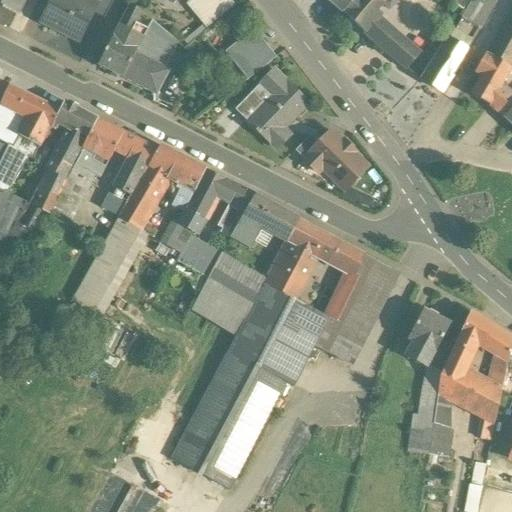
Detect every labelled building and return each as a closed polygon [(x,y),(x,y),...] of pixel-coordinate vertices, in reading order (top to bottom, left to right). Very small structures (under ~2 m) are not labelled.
[(22,0),(0,0),(0,1),(17,11),(22,0)] [(96,5),(85,0),(52,0),(40,23),(42,24),(42,23),(60,32),(59,33),(61,34),(62,33),(78,41),(96,5)] [(228,0),(191,0),(192,0),(196,6),(191,10),(206,29),(234,6),(228,0)] [(329,0),(328,2),(343,14),(354,0),(329,0)] [(354,0),(343,14),(364,34),(379,15),(374,10),(382,0),(354,0)] [(471,0),(470,0),(450,0),(463,10),(471,0)] [(499,8),(486,0),(472,0),(465,12),(461,17),(462,18),(479,28),(484,31),(499,8)] [(147,30),(135,25),(141,13),(130,4),(118,26),(132,33),(126,44),(137,50),(122,79),(151,94),(158,80),(160,81),(164,72),(163,72),(177,43),(151,21),(147,30)] [(511,14),(495,45),(511,54),(511,14)] [(379,15),(364,34),(378,46),(391,31),(379,15)] [(462,18),(422,79),(441,93),(454,74),(451,72),(479,28),(462,18)] [(118,26),(97,67),(109,72),(110,76),(115,79),(119,77),(122,79),(137,50),(126,44),(132,33),(118,26)] [(253,30),(230,49),(239,61),(235,65),(247,81),(275,59),(253,30)] [(419,53),(391,31),(378,46),(407,69),(419,53)] [(511,67),(511,54),(495,45),(488,56),(511,70),(511,67)] [(486,54),(475,73),(482,77),(472,95),(489,106),(501,86),(511,70),(488,56),(486,54)] [(308,103),(273,70),(259,85),(272,97),(247,123),(255,130),(255,131),(259,135),(260,135),(277,151),(291,136),(283,129),(308,103)] [(0,104),(9,88),(0,84),(0,104)] [(259,85),(235,111),(247,123),(272,97),(259,85)] [(511,94),(501,86),(489,106),(503,119),(511,110),(511,94)] [(59,112),(9,88),(0,104),(0,106),(28,119),(19,135),(38,147),(40,148),(55,121),(59,112)] [(97,120),(65,102),(59,112),(55,121),(70,129),(48,172),(50,173),(65,181),(68,177),(74,166),(82,150),(97,120)] [(28,119),(0,106),(0,143),(7,147),(0,161),(0,191),(6,194),(17,176),(29,157),(32,160),(38,147),(19,135),(28,119)] [(511,110),(503,119),(511,126),(511,110)] [(123,134),(97,120),(82,150),(94,156),(92,161),(105,168),(114,152),(123,134)] [(304,160),(303,161),(317,174),(321,170),(344,191),(367,166),(354,154),(354,153),(353,152),(353,153),(342,143),(343,142),(342,141),(341,142),(330,132),(319,144),(304,160)] [(137,141),(123,134),(114,152),(128,158),(137,141)] [(310,136),(295,152),(304,160),(319,144),(310,136)] [(157,151),(137,141),(128,158),(147,168),(157,151)] [(205,171),(159,147),(157,151),(147,168),(149,169),(133,195),(151,204),(166,178),(190,191),(189,193),(193,195),(205,171)] [(147,168),(128,158),(123,166),(127,168),(112,197),(126,205),(147,168)] [(95,177),(74,166),(68,177),(89,188),(95,177)] [(206,171),(178,226),(191,233),(194,235),(207,211),(215,196),(225,180),(206,171)] [(65,181),(50,173),(33,206),(50,215),(62,191),(67,182),(65,181)] [(89,188),(68,177),(65,181),(67,182),(62,191),(81,202),(89,188)] [(225,180),(215,196),(229,204),(238,187),(225,180)] [(238,187),(229,204),(236,208),(245,213),(253,197),(255,195),(238,187)] [(6,194),(0,191),(0,241),(21,201),(6,194)] [(81,202),(62,191),(50,215),(48,220),(66,229),(81,202)] [(112,197),(107,195),(100,208),(118,218),(126,205),(112,197)] [(151,204),(133,195),(103,248),(122,260),(140,231),(135,228),(144,218),(151,204)] [(298,221),(253,197),(245,213),(234,231),(230,238),(251,248),(262,229),(287,243),(298,221)] [(21,201),(0,241),(0,242),(12,248),(33,206),(21,201)] [(50,215),(33,206),(12,248),(30,257),(48,220),(50,215)] [(236,208),(226,226),(234,231),(245,213),(236,208)] [(299,221),(275,266),(303,280),(316,256),(330,263),(341,244),(299,221)] [(178,226),(171,223),(159,244),(179,255),(189,237),(191,233),(178,226)] [(100,320),(150,239),(140,231),(122,260),(103,248),(72,303),(100,320)] [(221,255),(189,237),(179,255),(176,262),(207,279),(221,255)] [(365,256),(341,244),(330,263),(350,274),(358,278),(359,277),(356,276),(365,256)] [(265,281),(221,255),(207,279),(252,305),(265,281)] [(391,271),(365,256),(356,276),(359,277),(358,278),(357,282),(379,294),(391,271)] [(303,280),(275,266),(264,286),(292,301),(303,280)] [(350,274),(331,313),(340,318),(357,282),(358,278),(350,274)] [(191,311),(234,337),(252,305),(209,281),(191,311)] [(340,318),(337,324),(329,320),(321,335),(320,335),(314,347),(343,363),(379,294),(357,282),(340,318)] [(292,301),(264,286),(228,353),(285,383),(285,384),(293,388),(314,347),(320,335),(321,335),(329,320),(328,319),(292,301)] [(10,295),(3,291),(0,296),(0,303),(4,305),(10,295)] [(449,325),(423,311),(408,340),(421,347),(414,362),(426,368),(426,367),(433,353),(435,354),(449,325)] [(340,318),(331,313),(328,319),(329,320),(337,324),(340,318)] [(470,313),(449,357),(467,365),(477,346),(490,353),(501,333),(470,313)] [(511,343),(511,340),(501,333),(490,353),(494,355),(508,363),(511,350),(511,343)] [(228,353),(171,461),(228,491),(285,384),(285,383),(228,353)] [(508,363),(494,355),(486,384),(501,392),(504,379),(508,363)] [(467,365),(449,357),(441,374),(439,378),(437,396),(436,400),(447,405),(450,400),(464,373),(467,365)] [(441,374),(426,367),(426,368),(421,393),(437,396),(439,378),(441,374)] [(486,384),(464,373),(450,400),(482,417),(494,424),(501,392),(486,384)] [(437,396),(421,393),(417,417),(412,416),(410,434),(431,437),(433,425),(436,400),(437,396)] [(447,405),(436,400),(433,425),(445,428),(447,405)] [(494,424),(482,417),(478,439),(490,442),(494,424)] [(445,428),(433,425),(431,437),(428,456),(444,458),(449,429),(445,428)] [(431,437),(410,434),(407,453),(428,456),(431,437)]
